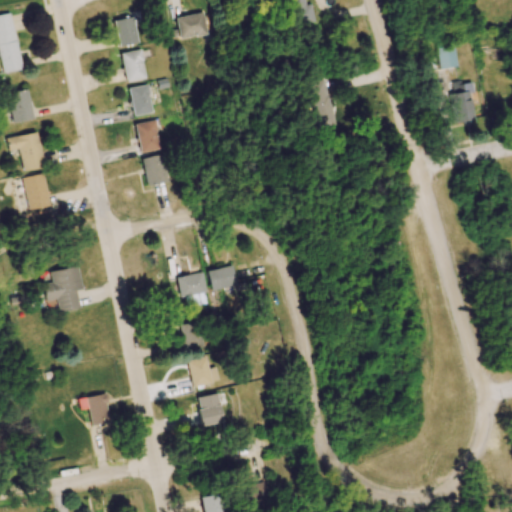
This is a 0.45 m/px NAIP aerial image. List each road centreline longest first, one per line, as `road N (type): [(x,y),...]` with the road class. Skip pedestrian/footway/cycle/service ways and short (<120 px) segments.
road 1 (residential): [(107,231),(219,215),(269,237),(292,286),(331,460),(352,480),(392,496),(435,492),(464,473)]
road 2 (residential): [(166,511),(56,0)]
road 3 (residential): [(464,473),(482,429),(477,373),(372,0)]
road 4 (residential): [(269,443),(0,495)]
